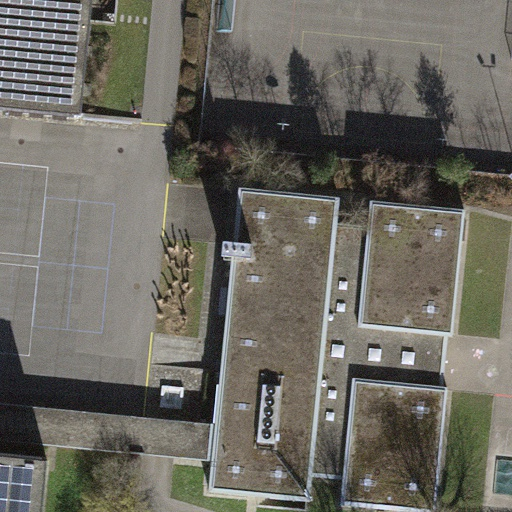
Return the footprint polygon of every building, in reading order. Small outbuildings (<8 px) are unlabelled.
[(93,0),(0,0),(0,111),(82,119),(93,0)] [(310,501),(313,477),(337,224),(340,197),(239,188),(219,426),(216,463),(211,492),(310,501)] [(370,227),(337,224),(313,477),(344,480),(342,506),(411,511),(436,511),(448,387),(429,386),(434,335),(453,337),(465,210),(372,202),(370,227)] [(0,441),(216,463),(219,426),(0,404),(0,441)] [(0,511),(35,511),(41,457),(0,453),(0,511)]
